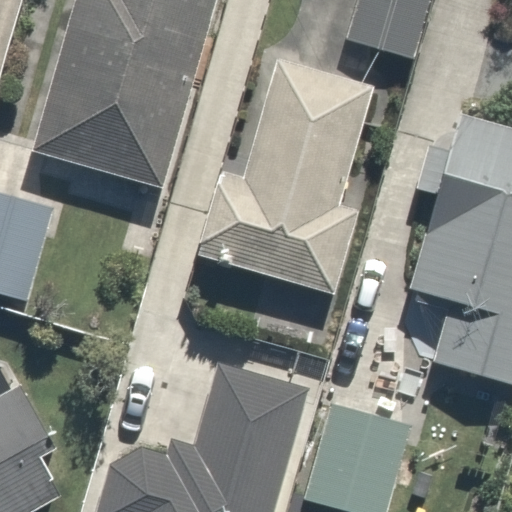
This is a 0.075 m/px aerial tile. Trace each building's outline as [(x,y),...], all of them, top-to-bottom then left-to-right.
[(188,0),(54,0),(15,156),(141,188),(188,0)] [(424,0),(345,0),(336,37),(411,56),(424,0)] [(341,161),(365,88),(260,53),(221,170),(206,164),(177,251),(315,297),(359,167),(341,161)] [(428,369),(506,382),(511,345),(511,106),(483,102),(481,119),(434,111),(399,288),(442,296),(428,369)] [(38,205),(0,195),(0,291),(16,295),(38,205)] [(80,511),(259,511),(293,385),(207,362),(183,452),(102,430),(80,511)] [(0,511),(11,511),(50,489),(23,454),(42,439),(15,394),(1,403),(0,401),(0,511)] [(379,511),(403,427),(317,404),(291,500),(336,511),(379,511)]
